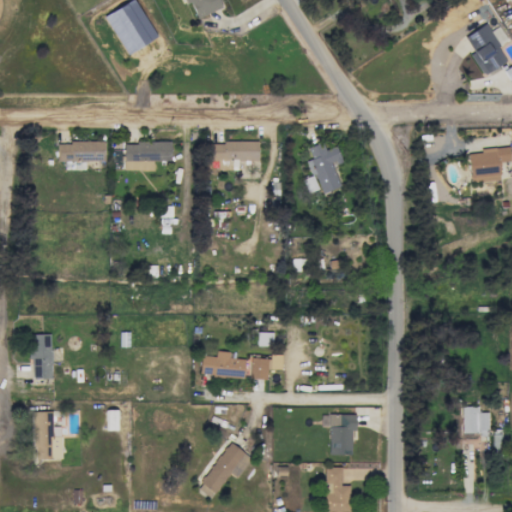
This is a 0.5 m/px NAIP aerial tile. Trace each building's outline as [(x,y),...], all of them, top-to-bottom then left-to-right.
[(126,54),(156,37),(134,0),(129,0),(103,16),(126,54)] [(185,0),(193,18),(219,9),(215,0),(185,0)] [(463,37),(472,52),(468,54),(482,75),(506,60),(483,24),(463,37)] [(509,80),(511,78),(511,64),(502,70),(509,80)] [(103,141),(56,142),(56,161),(103,161),(103,141)] [(123,141),(122,170),(152,170),(152,160),(169,161),(169,142),(123,141)] [(209,142),(210,161),(257,160),(256,141),(209,142)] [(335,146),(323,150),(321,142),(306,147),(310,159),(304,161),(310,177),(314,176),(320,193),(339,187),(331,165),(340,161),(335,146)] [(497,162),(509,161),(508,146),(479,149),(479,153),(466,153),(469,182),(499,180),(497,162)] [(255,346),(271,346),(271,332),(255,332),(255,346)] [(49,334),(29,334),(30,378),(50,378),(49,334)] [(244,355),(214,352),(214,356),(199,355),(198,373),(242,378),(244,355)] [(279,369),(280,354),(269,354),(269,358),(249,358),(249,378),(265,379),(266,369),(279,369)] [(461,433),(487,432),(487,412),(477,412),(477,406),(460,406),(461,433)] [(104,430),(115,430),(116,410),(104,409),(104,430)] [(51,411),(31,411),(32,459),(60,458),(59,426),(51,426),(51,411)] [(328,454),(349,454),(349,430),(354,430),(354,414),(327,414),(328,454)] [(249,457),(227,442),(195,487),(210,498),(228,472),(236,477),(249,457)] [(340,467),(321,467),(321,511),(348,511),(348,485),(340,485),(340,467)]
